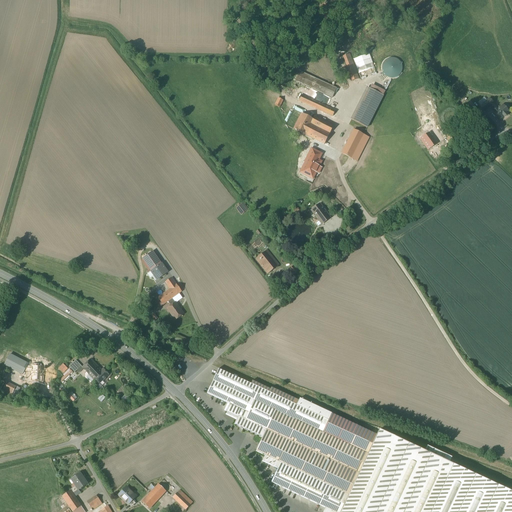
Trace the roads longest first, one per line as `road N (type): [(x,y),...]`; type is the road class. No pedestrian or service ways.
road 1 (unclassified): [(511,127),(484,138),(343,243),(174,390)]
road 2 (tertiary): [(174,390),(109,336),(0,273)]
road 3 (unclassified): [(174,390),(75,442),(0,460)]
road 4 (tertiary): [(266,511),(225,447),(174,390)]
